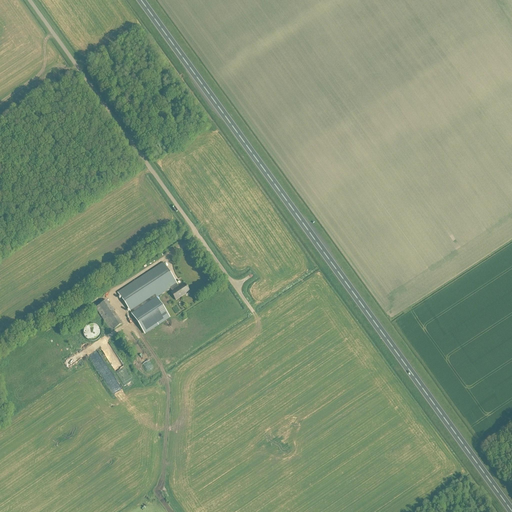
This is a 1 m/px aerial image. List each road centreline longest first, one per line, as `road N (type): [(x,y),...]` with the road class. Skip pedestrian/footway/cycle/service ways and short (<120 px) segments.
road 1 (trunk): [(511,511),(140,0)]
road 2 (unclassified): [(250,309),(28,0)]
road 3 (track): [(127,317),(167,380),(157,493)]
